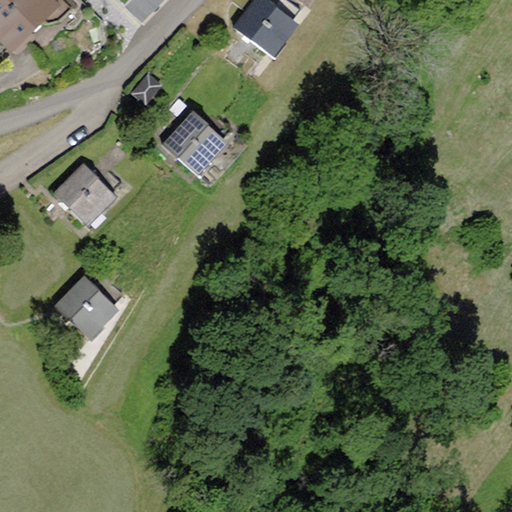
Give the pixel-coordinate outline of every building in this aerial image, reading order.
[(54,9),(45,0),(0,0),(0,49),(4,54),(54,9)] [(246,51),(264,64),(290,27),(253,1),(227,37),(246,51)] [(220,150),(185,116),(152,148),(187,183),(220,150)] [(111,202),(82,170),(48,200),(77,232),(111,202)] [(84,341),(122,305),(89,271),(51,308),(84,341)]
